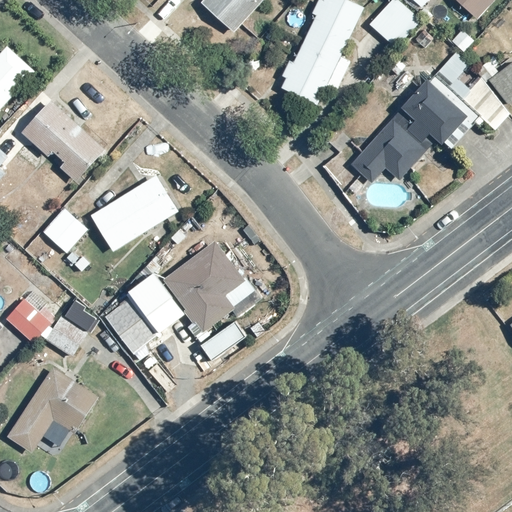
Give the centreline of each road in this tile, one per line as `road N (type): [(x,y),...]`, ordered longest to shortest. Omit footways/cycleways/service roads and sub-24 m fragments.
road 1 (residential): [(69,0),(262,177),(372,319)]
road 2 (tertiary): [(372,319),(112,511)]
road 3 (tertiary): [(511,208),(372,319)]
